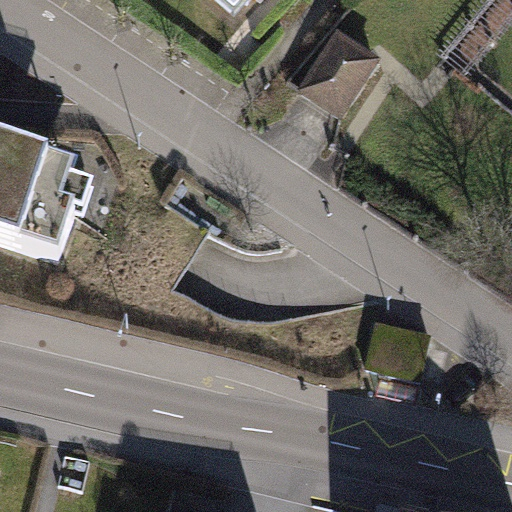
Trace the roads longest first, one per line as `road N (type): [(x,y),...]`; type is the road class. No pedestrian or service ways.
road 1 (residential): [(511,331),(4,0)]
road 2 (residential): [(511,484),(0,372)]
